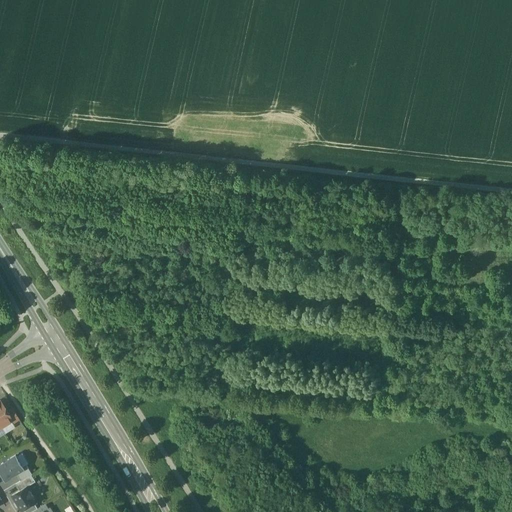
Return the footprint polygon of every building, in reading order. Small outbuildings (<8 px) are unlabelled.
[(6,412),(0,401),(0,424),(1,426),(11,420),(6,412)] [(20,419),(13,408),(6,412),(11,420),(13,423),(20,419)] [(16,455),(0,464),(0,474),(4,482),(17,474),(25,470),(24,467),(16,455)] [(21,481),(31,475),(32,474),(27,465),(24,467),(25,470),(17,474),(21,481)] [(21,481),(16,484),(20,491),(27,486),(28,486),(36,482),(31,475),(21,481)] [(28,486),(27,486),(20,491),(12,495),(22,511),(35,503),(37,502),(28,486)] [(35,503),(24,509),(25,511),(31,511),(38,508),(35,503)]
